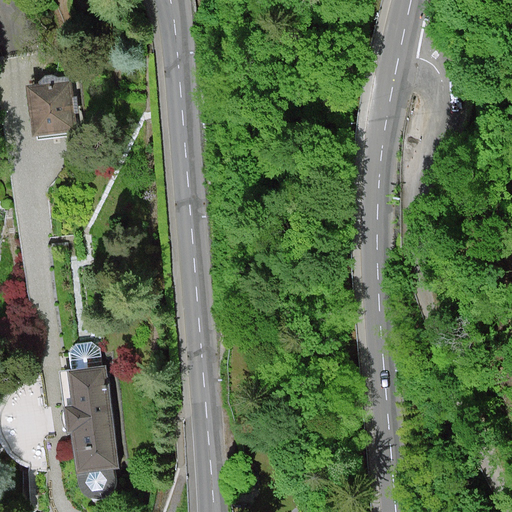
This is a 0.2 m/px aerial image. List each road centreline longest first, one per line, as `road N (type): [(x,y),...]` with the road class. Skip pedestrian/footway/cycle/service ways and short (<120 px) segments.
road 1 (tertiary): [(213,511),(170,0)]
road 2 (unclassified): [(511,500),(472,421),(423,289),(417,201),(442,80),(432,64),(401,49)]
road 3 (tertiary): [(401,49),(384,127),(377,233),(396,511)]
